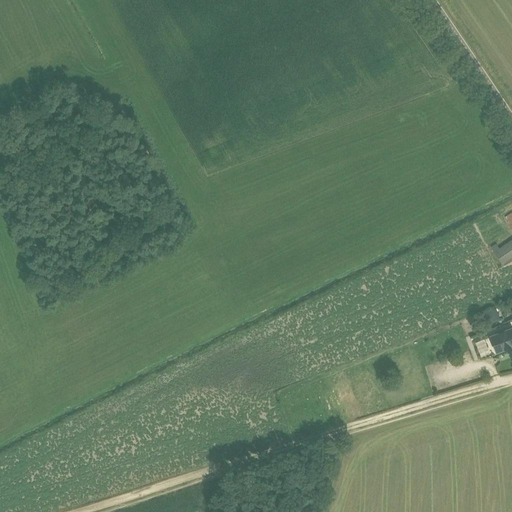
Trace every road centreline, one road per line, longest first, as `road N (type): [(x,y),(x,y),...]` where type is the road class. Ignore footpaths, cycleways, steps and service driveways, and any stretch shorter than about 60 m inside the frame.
road 1 (track): [(511,380),(81,511)]
road 2 (tertiary): [(511,122),(430,0)]
